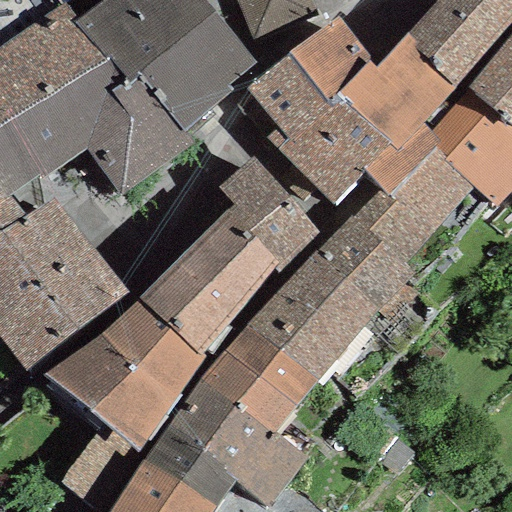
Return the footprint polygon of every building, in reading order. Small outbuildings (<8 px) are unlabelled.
[(64,31),(0,76),(0,219),(8,227),(86,178),(121,222),(190,169),(182,162),(255,91),(177,0),(134,0),(76,48),(64,31)] [(214,0),(223,20),(250,8),(258,27),(320,0),(214,0)] [(335,43),(245,117),(332,229),(443,112),(511,32),(511,0),(461,0),(373,94),(335,43)] [(128,511),(274,511),(305,474),(269,448),(418,302),(403,284),(481,208),(495,227),(511,207),(511,48),(417,149),(202,399),(152,472),(128,511)] [(100,364),(43,406),(93,451),(59,506),(69,511),(107,511),(129,482),(136,487),(192,392),(309,257),(255,181),(218,211),(228,231),(100,364)] [(126,318),(51,217),(25,246),(0,259),(0,370),(19,399),(126,318)] [(0,259),(25,246),(8,227),(0,219),(0,259)]
